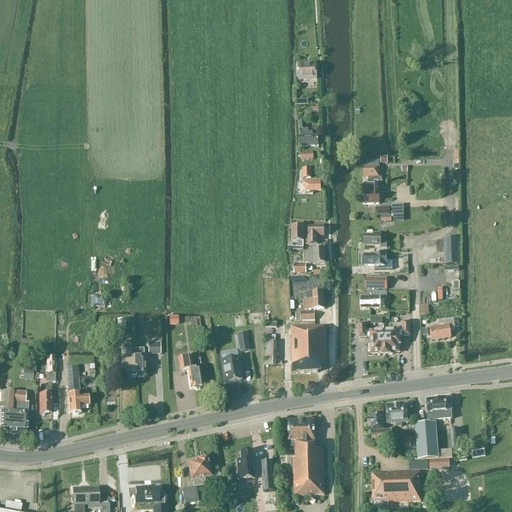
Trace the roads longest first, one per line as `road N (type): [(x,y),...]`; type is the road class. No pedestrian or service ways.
road 1 (secondary): [(0,456),(81,448),(359,392)]
road 2 (unknown): [(417,373),(413,245),(449,228),(453,202)]
road 3 (secondary): [(359,392),(511,372)]
